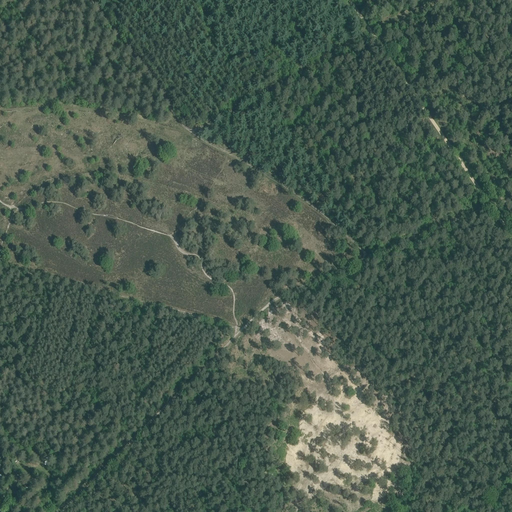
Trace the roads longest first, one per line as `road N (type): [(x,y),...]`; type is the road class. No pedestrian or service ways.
road 1 (track): [(190,131),(372,31),(447,0)]
road 2 (track): [(65,511),(245,329)]
road 3 (track): [(492,206),(351,0)]
road 4 (track): [(237,326),(0,259)]
road 5 (track): [(190,131),(291,187),(372,257)]
road 6 (track): [(372,257),(454,389),(502,371),(511,375)]
road 7 (track): [(90,0),(190,131)]
road 8 (track): [(372,257),(492,206)]
